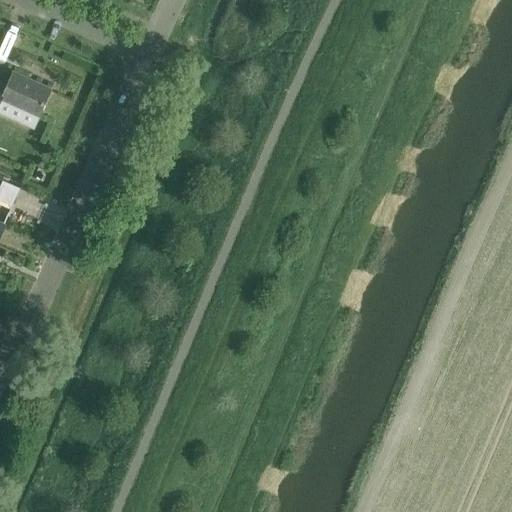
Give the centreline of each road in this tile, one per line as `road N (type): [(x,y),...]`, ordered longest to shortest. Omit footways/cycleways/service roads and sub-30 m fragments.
road 1 (unclassified): [(114,511),(338,0)]
road 2 (residential): [(11,360),(148,52)]
road 3 (residential): [(148,52),(31,0)]
